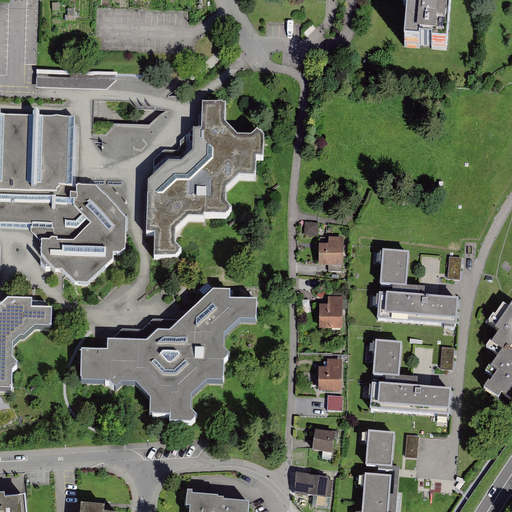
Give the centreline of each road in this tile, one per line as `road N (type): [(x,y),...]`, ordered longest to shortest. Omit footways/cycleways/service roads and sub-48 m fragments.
road 1 (residential): [(511,207),(467,300),(451,474)]
road 2 (residential): [(0,466),(104,458),(130,464),(142,478)]
road 3 (residential): [(142,478),(177,465),(230,465),(263,475),(277,490)]
